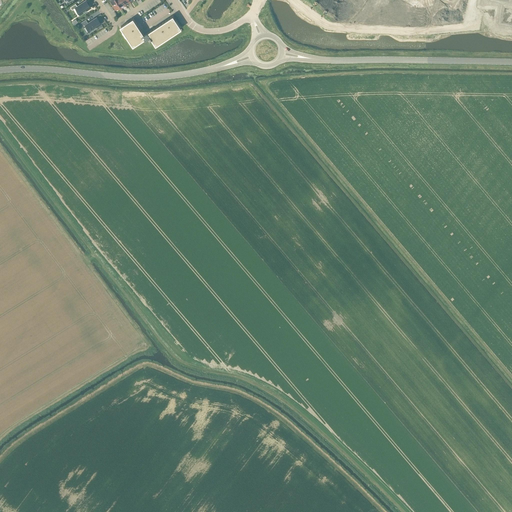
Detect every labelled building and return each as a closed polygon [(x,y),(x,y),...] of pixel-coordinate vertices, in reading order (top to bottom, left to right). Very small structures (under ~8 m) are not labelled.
[(75,4),(70,7),(72,10),(75,8),(80,15),(91,8),(88,4),(89,3),(88,1),(87,1),(86,0),(77,6),(75,4)] [(119,6),(121,8),(115,0),(110,0),(113,5),(111,6),(114,10),(119,6)] [(332,0),(327,7),(331,10),(337,3),(332,0)] [(388,5),(386,19),(409,22),(436,20),(447,10),(437,0),(430,7),(409,8),(388,5)] [(337,3),(331,10),(335,13),(341,6),(337,3)] [(174,17),(173,15),(148,32),(148,31),(144,34),(133,18),(132,19),(128,21),(121,26),(123,31),(131,43),(132,42),(134,45),(139,42),(145,38),(145,39),(149,37),(150,40),(152,38),(156,45),(163,40),(181,28),(176,20),(174,17)] [(101,24),(100,22),(96,17),(87,23),(85,20),(80,23),(82,26),(85,25),(89,32),(101,24)]
